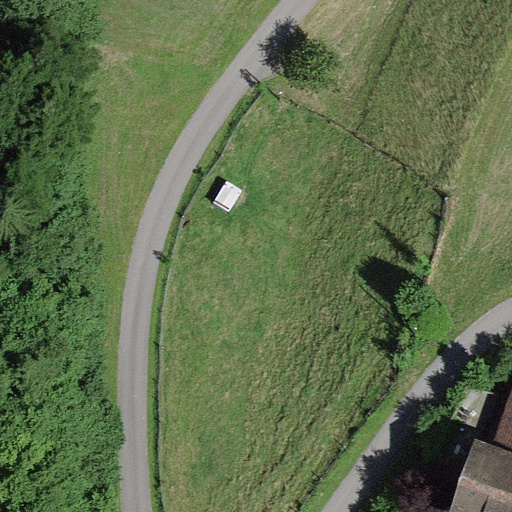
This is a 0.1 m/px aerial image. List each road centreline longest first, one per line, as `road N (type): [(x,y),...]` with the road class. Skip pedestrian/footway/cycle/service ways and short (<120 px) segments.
road 1 (residential): [(136,511),(131,431),(141,297),(164,209),(229,98),(308,0)]
road 2 (residential): [(511,319),(463,352),(344,511)]
